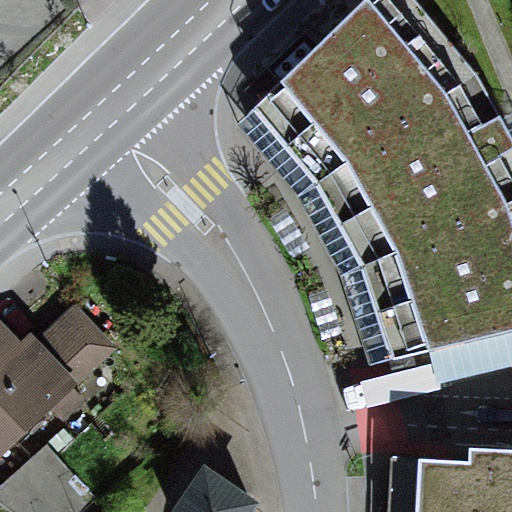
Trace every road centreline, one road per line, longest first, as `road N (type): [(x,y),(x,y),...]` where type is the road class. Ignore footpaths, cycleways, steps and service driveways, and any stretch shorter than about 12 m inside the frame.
road 1 (residential): [(114,110),(269,316),(306,424),(317,511)]
road 2 (secondary): [(114,110),(233,0)]
road 3 (secondary): [(0,213),(114,110)]
